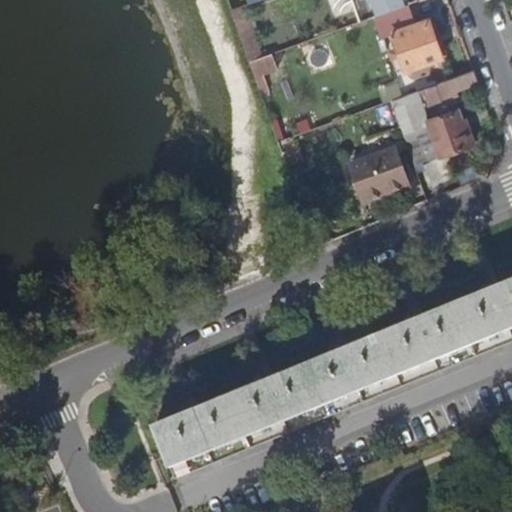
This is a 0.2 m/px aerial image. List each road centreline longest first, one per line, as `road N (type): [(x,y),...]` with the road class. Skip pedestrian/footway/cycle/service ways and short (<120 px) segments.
road 1 (residential): [(511,189),(46,387)]
road 2 (residential): [(46,387),(112,511)]
